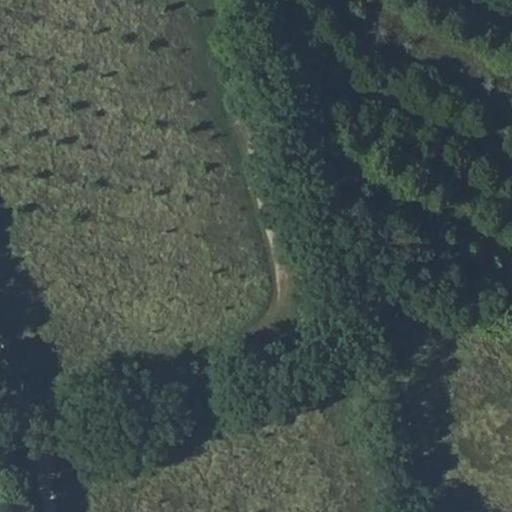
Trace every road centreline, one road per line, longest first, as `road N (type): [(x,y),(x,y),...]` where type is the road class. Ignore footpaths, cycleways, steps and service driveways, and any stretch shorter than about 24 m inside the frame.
road 1 (track): [(59,511),(42,473),(48,436),(104,396),(309,332),(332,285),(274,146),(279,115),(340,94)]
road 2 (track): [(340,94),(385,101),(511,169)]
